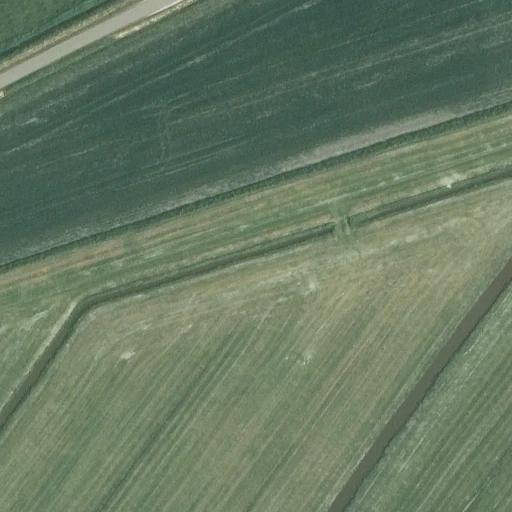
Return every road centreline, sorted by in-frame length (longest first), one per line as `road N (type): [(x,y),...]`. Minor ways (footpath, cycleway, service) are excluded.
road 1 (track): [(511,143),(0,303)]
road 2 (unclassified): [(0,81),(164,0)]
